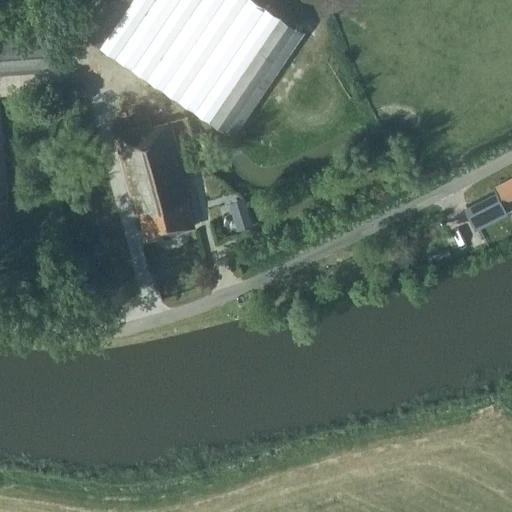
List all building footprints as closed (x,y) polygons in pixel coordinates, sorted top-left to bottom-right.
[(226,128),(294,27),(253,0),(103,0),(83,31),(226,128)] [(0,72),(38,69),(38,64),(59,62),(55,18),(0,22),(0,72)] [(134,212),(138,211),(145,238),(193,225),(186,198),(189,197),(181,165),(198,161),(185,115),(150,124),(149,122),(112,132),(134,212)] [(511,180),(494,190),(502,205),(511,199),(511,180)] [(491,218),(482,200),(464,210),(474,227),(491,218)] [(511,224),(508,218),(487,229),(492,240),(511,229),(511,224)] [(477,248),(472,234),(446,245),(452,258),(477,248)]
